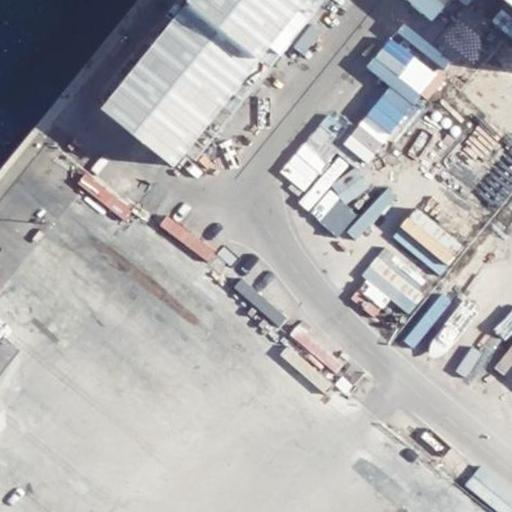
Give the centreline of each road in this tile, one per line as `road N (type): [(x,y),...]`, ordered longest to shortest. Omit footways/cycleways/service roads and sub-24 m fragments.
road 1 (unknown): [(331,310),(511,116)]
road 2 (unknown): [(217,0),(193,40),(189,98),(239,165)]
